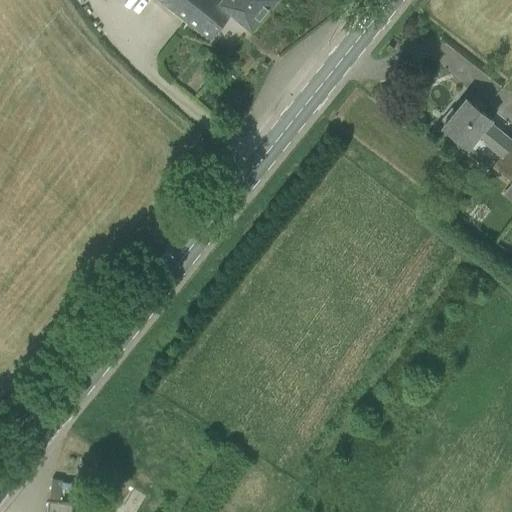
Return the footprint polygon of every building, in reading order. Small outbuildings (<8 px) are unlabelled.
[(156,0),(209,41),(231,13),(251,29),(265,12),(254,3),(256,0),(156,0)] [(256,0),(254,3),(265,12),(274,0),(256,0)] [(476,91),(488,77),(465,57),(453,72),(476,91)] [(511,141),(488,122),(490,120),(466,99),(443,127),(467,148),(477,136),(501,156),(492,168),(511,183),(511,141)] [(72,511),(73,504),(59,502),(62,480),(52,479),(49,501),(48,501),(46,511),(72,511)]
